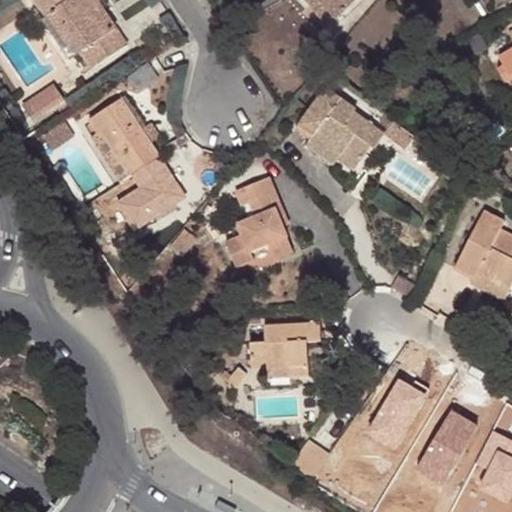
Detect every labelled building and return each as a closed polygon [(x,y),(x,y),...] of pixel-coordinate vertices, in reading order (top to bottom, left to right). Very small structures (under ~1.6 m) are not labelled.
[(103,0),(102,0),(39,0),(50,16),(59,9),(69,24),(66,26),(75,41),(94,68),(129,45),(100,2),(103,0)] [(305,0),(329,26),(337,19),(318,0),(305,0)] [(318,0),(337,19),(357,0),(318,0)] [(69,24),(59,9),(50,16),(69,45),(75,41),(66,26),(69,24)] [(65,102),(54,85),(24,106),(34,122),(65,102)] [(338,164),(352,174),(363,158),(359,156),(365,146),(369,149),(373,152),(383,137),(353,114),(355,112),(324,89),(298,125),(313,135),(301,150),(332,173),(338,164)] [(155,161),(161,156),(152,143),(143,130),(122,100),(92,121),(100,133),(102,135),(106,133),(133,174),(130,176),(123,181),(138,202),(169,181),(155,161)] [(73,135),(64,123),(45,136),(54,148),(73,135)] [(153,123),(143,130),(152,143),(161,136),(153,123)] [(392,124),(383,137),(404,152),(413,140),(392,124)] [(94,138),(123,181),(130,176),(102,135),(100,133),(94,138)] [(106,133),(102,135),(130,176),(133,174),(106,133)] [(365,146),(359,156),(363,158),(369,149),(365,146)] [(216,180),(197,165),(180,185),(199,201),(216,180)] [(247,186),(252,200),(268,193),(293,251),(299,248),(268,177),(247,186)] [(250,201),(252,200),(247,186),(236,191),(242,204),(250,201)] [(270,251),(274,259),(293,251),(268,193),(252,200),(250,201),(256,216),(237,225),(245,242),(228,249),(239,275),(257,266),(253,259),(270,251)] [(454,270),(474,281),(479,272),(511,289),(511,287),(511,235),(504,230),(507,224),(485,213),(454,270)] [(296,258),(293,251),(274,259),(277,266),(296,258)] [(505,300),(511,289),(479,272),(474,281),(473,283),(505,300)] [(392,288),(415,302),(422,289),(400,276),(392,288)] [(261,345),(247,346),(248,371),(262,371),(286,369),(286,380),(305,379),(304,345),(318,344),(317,325),(261,328),(261,345)] [(286,380),(286,369),(262,371),(263,381),(286,380)] [(238,371),(233,379),(228,386),(237,392),(247,377),(238,371)] [(222,382),(228,386),(233,379),(227,375),(222,382)] [(412,422),(393,411),(367,451),(409,478),(434,437),(448,445),(471,407),(435,384),(412,422)] [(303,460),(324,473),(341,448),(320,434),(303,460)] [(448,445),(434,437),(409,478),(415,481),(436,447),(444,451),(448,445)]
